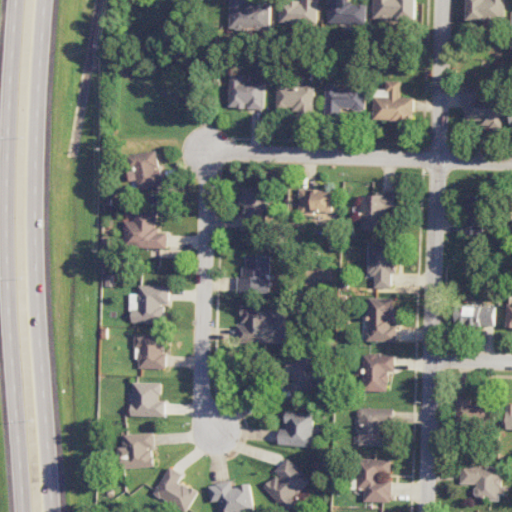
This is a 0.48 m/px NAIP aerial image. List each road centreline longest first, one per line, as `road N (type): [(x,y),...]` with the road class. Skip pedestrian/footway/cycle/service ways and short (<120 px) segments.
road 1 (primary): [(53,511),(35,250),(49,0)]
road 2 (primary): [(16,0),(6,118),(21,511)]
road 3 (residential): [(427,511),(442,0)]
road 4 (residential): [(226,452),(201,398),(208,152)]
road 5 (residential): [(208,152),(511,161)]
